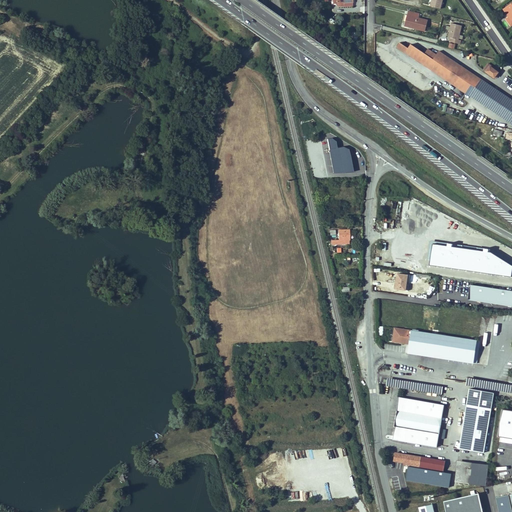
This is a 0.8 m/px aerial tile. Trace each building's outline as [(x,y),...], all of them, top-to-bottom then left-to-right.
[(441,9),(443,0),(432,0),(431,0),(430,0),(430,4),(431,4),(431,6),(441,9)] [(425,31),(428,20),(419,17),(420,14),(408,11),(407,15),(409,16),(407,26),(425,31)] [(462,26),(451,23),(448,37),(450,38),(449,42),(459,45),(460,40),(458,40),(462,26)] [(511,99),(481,79),(439,51),(436,55),(428,49),(425,54),(411,44),(408,48),(400,43),(397,47),(466,93),(511,123),(511,99)] [(483,69),(486,71),(490,66),(498,72),(494,78),(495,78),(500,72),(488,63),(483,69)] [(486,71),(494,78),(498,72),(490,66),(486,71)] [(331,138),(327,139),(333,173),(353,171),(348,149),(342,147),(336,148),(335,142),(331,138)] [(349,240),(349,235),(349,230),(339,230),(339,240),(332,240),(332,244),(344,244),(348,244),(348,240),(349,240)] [(407,284),(408,275),(398,274),(397,280),(396,283),(397,283),(397,289),(408,290),(409,284),(407,284)] [(511,289),(470,285),(468,301),(511,306),(511,289)] [(435,300),(436,290),(429,288),(428,299),(435,300)] [(476,363),(480,341),(453,336),(412,330),(408,353),(476,363)] [(394,427),(393,440),(437,447),(443,404),(398,397),(393,427),(394,427)] [(465,404),(459,448),(484,451),(490,408),(465,404)] [(511,410),(502,409),(497,436),(511,438),(511,410)] [(444,471),(444,467),(445,461),(438,460),(417,456),(396,453),(394,461),(405,462),(405,465),(406,465),(444,471)] [(473,484),(476,464),(459,461),(456,482),(473,484)] [(476,464),(473,484),(485,486),(486,480),(488,465),(476,464)] [(415,480),(416,475),(416,474),(420,474),(443,477),(444,471),(406,465),(405,473),(409,474),(408,476),(410,476),(409,479),(415,480)] [(418,488),(418,487),(427,488),(428,484),(431,485),(431,489),(440,490),(447,489),(449,478),(444,478),(443,477),(420,474),(416,474),(416,475),(415,480),(409,479),(410,476),(408,476),(409,474),(405,473),(399,472),(397,485),(406,486),(418,488)] [(482,511),(478,494),(443,501),(445,511),(482,511)] [(418,506),(419,511),(433,511),(432,503),(418,506)]
